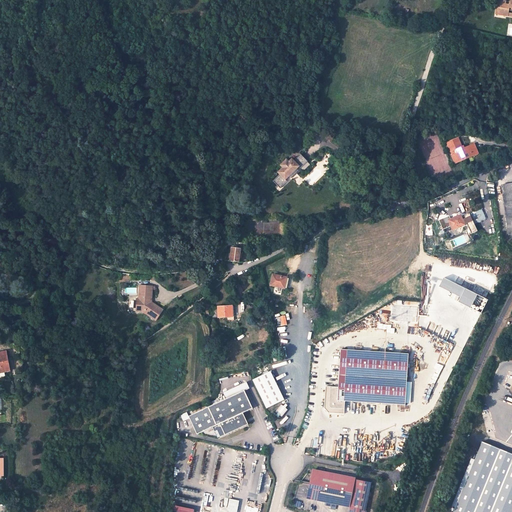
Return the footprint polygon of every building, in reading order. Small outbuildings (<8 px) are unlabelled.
[(497,14),(510,16),(511,10),(511,2),(511,6),(507,5),(508,1),(499,0),(497,14)] [(458,138),(447,143),(455,163),(479,154),(474,143),(464,147),(463,145),(461,146),(458,138)] [(288,162),(285,158),(281,162),(284,165),(278,170),(279,172),(272,178),(280,187),(287,181),(285,179),(298,168),(300,171),(310,164),(302,154),(294,160),(292,158),(291,159),(288,162)] [(511,183),(501,185),(509,235),(511,234),(511,183)] [(462,219),(463,224),(466,223),(471,234),(477,231),(469,214),(463,217),(464,219),(462,219)] [(462,219),(460,215),(450,220),(448,221),(451,226),(452,230),(464,225),(463,224),(462,219)] [(448,221),(450,220),(449,216),(439,220),(443,230),(451,226),(448,221)] [(231,263),(240,264),(241,250),(232,249),(231,263)] [(270,286),(284,289),(286,278),(272,275),(270,286)] [(440,286),(461,297),(459,301),(481,312),(488,299),(444,278),(440,286)] [(152,286),(139,284),(138,297),(136,297),(134,309),(140,310),(153,320),(160,311),(150,302),(152,286)] [(232,306),(213,307),(213,318),(233,317),(232,306)] [(6,351),(0,352),(0,373),(9,372),(6,351)] [(408,356),(343,351),(341,388),(340,398),(344,399),(405,403),(408,356)] [(270,370),(252,380),(266,408),(284,399),(270,370)] [(487,430),(506,384),(501,383),(483,428),(484,428),(487,430)] [(485,436),(455,507),(453,511),(511,511),(511,387),(506,384),(487,430),(484,428),(482,434),(485,436)] [(340,398),(341,388),(327,387),(326,408),(330,412),(344,413),(344,399),(340,398)] [(243,388),(207,406),(187,416),(197,435),(211,427),(217,438),(249,422),(243,411),(252,406),(243,388)] [(283,404),(276,411),(282,417),(289,409),(283,404)] [(451,506),(455,507),(485,436),(482,434),(480,434),(466,468),(451,506)] [(214,446),(212,454),(219,455),(221,448),(214,446)] [(355,480),(312,471),(307,498),(350,506),(355,480)] [(364,511),(371,483),(355,480),(350,506),(348,511),(364,511)]
